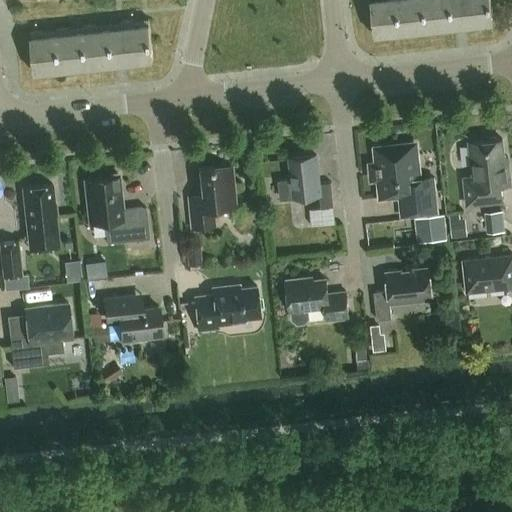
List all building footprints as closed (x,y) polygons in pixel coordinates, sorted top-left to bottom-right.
[(370,0),(375,37),(494,24),(490,0),(370,0)] [(149,19),(111,23),(30,32),(35,73),(153,60),(149,19)] [(488,141),(470,143),(473,177),(464,178),(467,206),(503,202),(502,186),(511,185),(508,157),(504,157),(503,139),(498,140),(495,137),(491,138),(488,141)] [(404,215),(435,211),(432,180),(419,182),(415,145),(376,149),(382,197),(402,195),(404,215)] [(334,207),(331,183),(319,184),(317,156),(290,158),(294,197),(320,195),(321,208),(334,207)] [(202,195),(188,197),(191,229),(215,226),(213,208),(235,205),(231,168),(213,169),(213,167),(199,168),(202,195)] [(104,222),(107,243),(149,238),(145,207),(122,209),(118,173),(110,174),(110,178),(89,180),(92,207),(89,207),(90,223),(104,222)] [(29,249),(59,246),(52,184),(22,187),(29,249)] [(445,214),(415,217),(418,242),(447,238),(445,214)] [(0,246),(3,277),(21,275),(17,241),(0,242),(0,246)] [(200,246),(186,248),(188,265),(202,263),(200,246)] [(511,255),(463,260),(467,293),(511,288),(511,255)] [(104,261),(86,263),(87,277),(106,275),(104,261)] [(433,300),(430,268),(386,273),(388,291),(374,292),(377,320),(392,319),(390,304),(433,300)] [(328,294),(326,279),(304,282),(304,278),(286,280),(290,312),(292,312),(293,319),(298,323),(305,323),(308,318),(307,310),(326,308),(327,320),(349,318),(346,292),(328,294)] [(234,320),(260,317),(257,286),(230,289),(230,286),(212,288),(213,295),(195,297),(198,331),(218,329),(218,325),(234,323),(234,320)] [(144,294),(111,298),(104,299),(106,318),(119,316),(122,342),(141,340),(141,338),(162,336),(159,306),(146,308),(144,294)] [(13,368),(49,363),(47,354),(63,352),(62,340),(72,339),(68,303),(24,308),(27,334),(9,336),(13,368)] [(372,335),(381,334),(380,323),(370,325),(372,335)] [(365,342),(355,343),(357,359),(367,359),(365,342)] [(15,377),(4,378),(7,401),(18,400),(15,377)]
